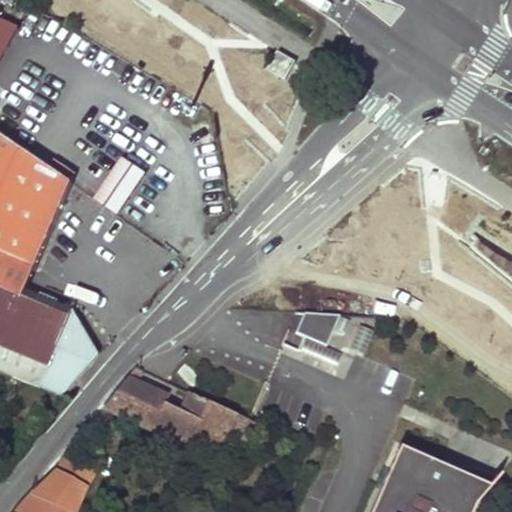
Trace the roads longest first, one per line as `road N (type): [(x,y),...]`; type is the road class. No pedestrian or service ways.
road 1 (tertiary): [(291,201),(138,345),(0,502)]
road 2 (tertiary): [(291,201),(389,135),(430,72)]
road 3 (tertiary): [(400,50),(327,137),(291,201)]
